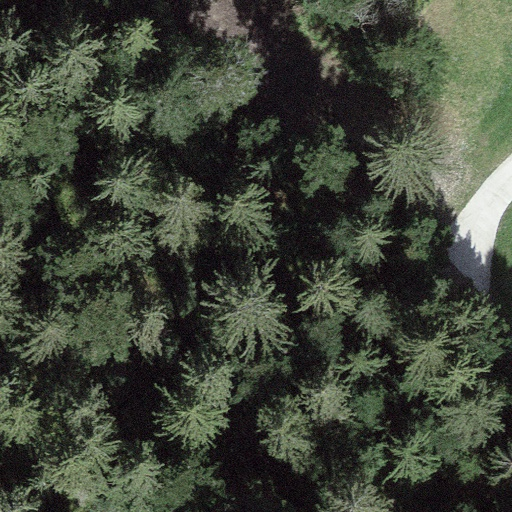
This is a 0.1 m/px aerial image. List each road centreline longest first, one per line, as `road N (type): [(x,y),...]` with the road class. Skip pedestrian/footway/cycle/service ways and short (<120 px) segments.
road 1 (track): [(85,0),(255,93),(461,348)]
road 2 (track): [(511,403),(461,348),(478,239),(491,199),(511,175)]
